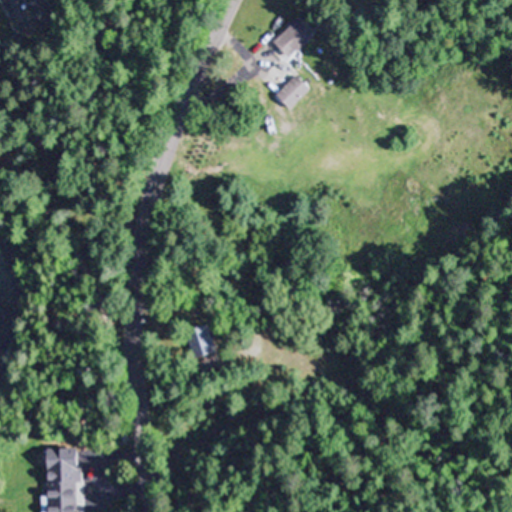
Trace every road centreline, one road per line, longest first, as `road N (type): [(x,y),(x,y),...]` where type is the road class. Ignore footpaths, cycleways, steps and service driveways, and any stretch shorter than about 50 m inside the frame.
road 1 (residential): [(157,511),(138,335),(145,252),(170,144),(233,0)]
road 2 (residential): [(177,128),(144,100),(109,44),(101,0)]
